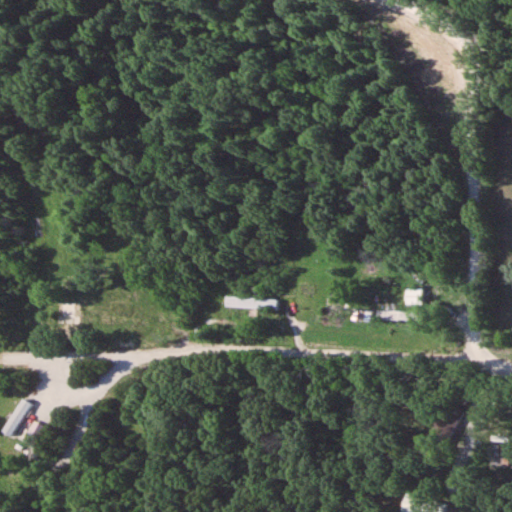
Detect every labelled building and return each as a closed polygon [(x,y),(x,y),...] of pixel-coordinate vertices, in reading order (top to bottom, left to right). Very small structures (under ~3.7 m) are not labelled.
[(425,306),(425,289),(408,289),(408,306),(425,306)] [(229,311),(281,311),(281,299),(229,299),(229,311)] [(112,324),(135,324),(135,303),(112,303),(112,324)] [(339,310),(325,308),(323,324),(337,326),(339,310)] [(415,322),(415,312),(380,312),(380,322),(415,322)] [(474,421),(464,404),(436,420),(445,437),(474,421)] [(408,511),(447,511),(450,502),(415,493),(408,511)]
